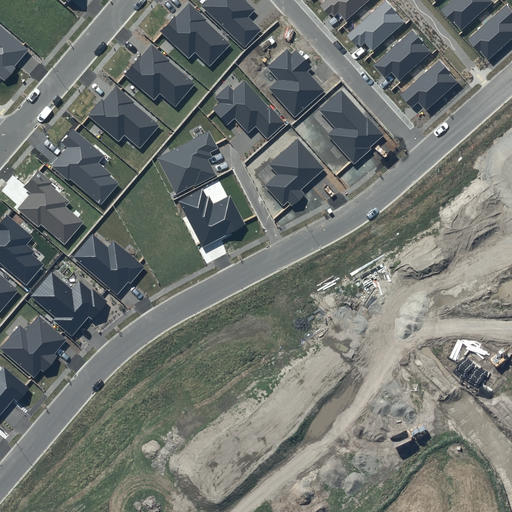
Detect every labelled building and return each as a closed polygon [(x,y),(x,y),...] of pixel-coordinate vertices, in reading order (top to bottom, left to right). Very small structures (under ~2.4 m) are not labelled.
[(207,0),(201,6),(245,47),(261,30),(248,18),(256,9),(245,0),(207,0)] [(326,0),(321,5),(333,18),(339,12),(346,20),(368,0),(326,0)] [(453,0),(442,10),(461,31),(493,2),(491,0),(453,0)] [(386,1),(347,35),(359,48),(365,42),(373,50),(405,22),(386,1)] [(188,4),(161,32),(189,59),(195,53),(210,67),(231,44),(188,4)] [(511,10),(507,5),(469,39),(488,60),(511,38),(511,10)] [(0,77),(5,81),(16,69),(13,67),(29,49),(0,25),(0,77)] [(412,31),(374,66),(385,79),(391,73),(399,81),(431,52),(412,31)] [(196,83),(152,45),(125,75),(154,100),(160,93),(176,107),(196,83)] [(287,49),(267,67),(278,80),(268,89),(295,118),(325,91),(308,72),(312,67),(296,50),(291,54),(287,49)] [(439,61),(401,96),(412,108),(418,102),(426,111),(458,82),(439,61)] [(219,103),(213,109),(228,126),(235,119),(248,133),(255,126),(267,139),(284,124),(245,80),(233,91),(228,85),(215,98),(219,103)] [(160,124),(115,86),(89,117),(119,142),(125,135),(140,148),(160,124)] [(341,90),(318,110),(335,128),(327,134),(353,163),(385,136),(341,90)] [(104,155),(73,129),(60,143),(66,148),(52,165),(100,206),(120,182),(98,163),(104,155)] [(209,131),(157,158),(176,195),(215,174),(207,160),(213,157),(210,152),(218,149),(209,131)] [(297,139),(269,165),(277,174),(265,186),(283,206),(288,202),(292,206),(305,194),(300,190),(324,169),(297,139)] [(31,193),(17,209),(39,227),(41,224),(64,244),(83,222),(65,207),(70,201),(50,185),(52,182),(38,170),(23,187),(31,193)] [(202,188),(178,201),(203,247),(245,225),(230,196),(211,206),(202,188)] [(7,215),(0,223),(0,263),(26,285),(44,264),(33,255),(36,252),(26,245),(33,237),(7,215)] [(92,234),(73,257),(117,295),(128,282),(130,284),(145,267),(114,241),(108,247),(92,234)] [(51,272),(30,296),(55,317),(53,320),(72,336),(89,317),(92,319),(107,301),(92,289),(91,291),(79,281),(71,290),(51,272)] [(0,274),(0,312),(19,290),(0,274)] [(19,325),(0,347),(0,349),(34,378),(41,370),(44,372),(57,356),(54,354),(67,340),(38,316),(26,330),(19,325)] [(0,415),(14,399),(18,402),(29,388),(4,367),(0,371),(0,415)]
